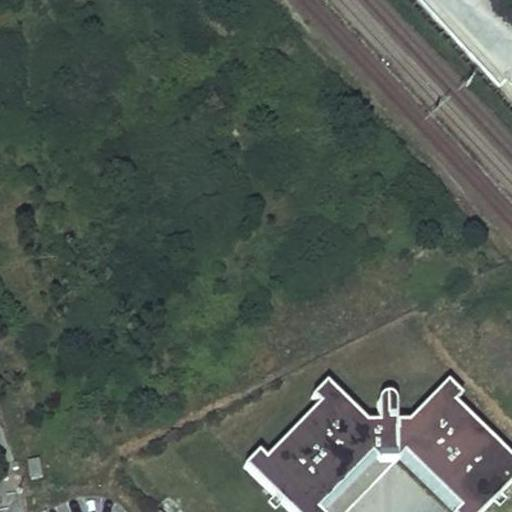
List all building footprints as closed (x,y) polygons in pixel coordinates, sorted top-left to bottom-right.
[(257,452),(243,467),(273,497),(288,482),(294,488),(280,503),(288,511),(318,511),(317,511),(336,491),(370,456),(379,466),(379,456),(379,434),(394,434),(394,456),(394,464),(403,455),(457,510),(455,511),(483,511),(495,501),(480,486),(486,479),(501,494),(511,483),(511,454),(509,457),(487,437),(454,403),(460,396),(446,382),(435,393),(407,423),(395,422),(395,400),(392,396),(389,394),(386,393),(383,394),(379,396),(377,400),(376,422),(365,422),(326,382),(311,397),(318,404),(264,459),(257,452)] [(379,456),(394,456),(394,434),(379,434),(379,456)] [(38,459),(27,461),(31,480),(42,478),(38,459)] [(495,501),(501,494),(486,479),(480,486),(495,501)] [(273,497),(280,503),(294,488),(288,482),(273,497)]
